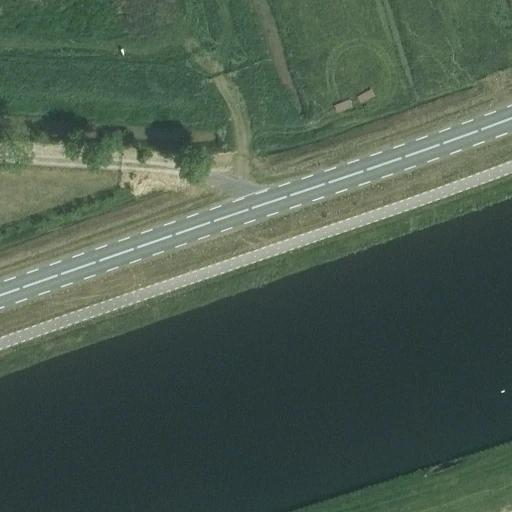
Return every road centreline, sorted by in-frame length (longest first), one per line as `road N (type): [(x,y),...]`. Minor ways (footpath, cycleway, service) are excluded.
road 1 (primary): [(0,294),(511,117)]
road 2 (track): [(0,46),(163,51),(215,69)]
road 3 (track): [(222,0),(228,38),(215,69),(235,110),(242,152),(229,185)]
